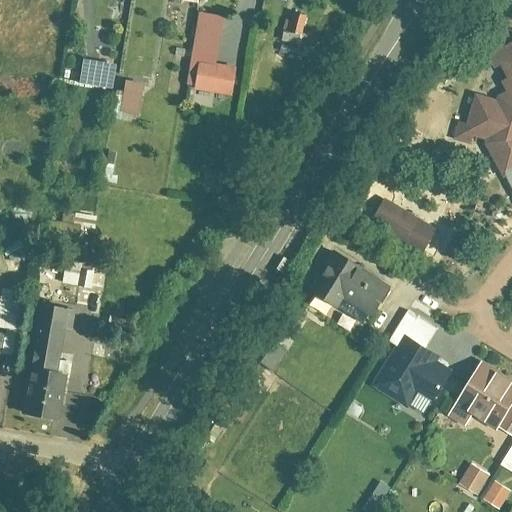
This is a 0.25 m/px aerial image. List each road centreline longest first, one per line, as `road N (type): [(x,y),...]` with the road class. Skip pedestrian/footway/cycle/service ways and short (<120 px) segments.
road 1 (tertiary): [(138,467),(422,0)]
road 2 (residential): [(138,467),(0,443)]
